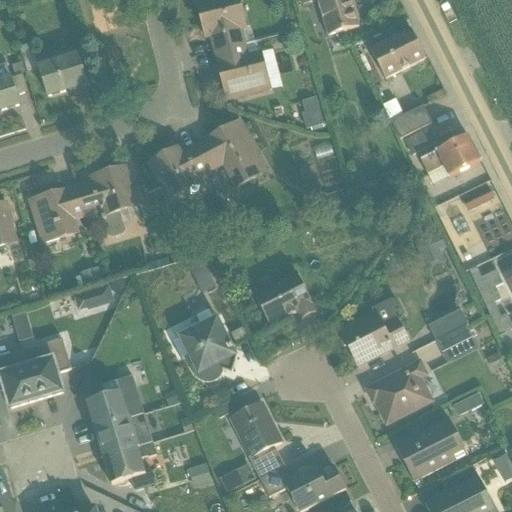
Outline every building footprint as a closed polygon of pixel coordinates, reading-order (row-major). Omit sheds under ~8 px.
[(315,0),(325,35),(368,23),(361,0),(315,0)] [(208,37),(213,54),(248,44),(237,6),(195,17),(201,39),(208,37)] [(382,79),(424,59),(409,29),(368,48),(382,79)] [(225,104),(271,91),(262,55),(252,58),(248,44),(213,54),(218,75),(217,75),(225,104)] [(44,97),(84,84),(73,51),(34,63),(44,97)] [(0,108),(17,103),(4,63),(0,64),(0,108)] [(317,103),(320,132),(336,130),(333,102),(317,103)] [(404,125),(418,118),(411,104),(397,110),(404,125)] [(233,188),(265,171),(237,118),(204,135),(208,142),(194,149),(204,168),(218,160),(233,188)] [(434,182),(480,158),(466,132),(420,156),(434,182)] [(341,141),(327,144),(330,158),(345,154),(341,141)] [(204,168),(194,149),(184,154),(179,143),(145,161),(166,200),(194,185),(189,176),(204,168)] [(95,194),(80,199),(86,217),(99,213),(100,217),(133,207),(121,166),(90,175),(95,194)] [(384,203),(397,199),(393,184),(380,187),(384,203)] [(26,199),(39,243),(75,233),(71,221),(86,217),(80,199),(63,203),(59,190),(26,199)] [(359,192),(342,194),(344,213),(360,211),(359,192)] [(0,246),(17,242),(6,200),(0,201),(0,246)] [(88,273),(89,287),(116,285),(114,271),(88,273)] [(297,319),(313,311),(294,272),(250,294),(267,328),(295,314),(297,319)] [(511,298),(511,275),(503,280),(511,298)] [(231,372),(234,356),(216,314),(171,335),(191,378),(195,381),(200,383),(206,384),(211,382),(216,378),(219,374),(220,370),(231,372)] [(357,369),(406,344),(398,328),(386,335),(375,314),(339,333),(357,369)] [(478,315),(446,327),(460,365),(492,354),(478,315)] [(452,343),(431,349),(435,364),(456,358),(452,343)] [(34,400),(59,392),(48,356),(22,364),(34,400)] [(427,376),(419,360),(362,388),(382,428),(433,403),(421,379),(427,376)] [(34,400),(22,364),(0,370),(0,383),(8,408),(34,400)] [(89,432),(125,420),(115,387),(79,399),(89,432)] [(467,407),(473,420),(498,408),(492,396),(467,407)] [(247,459),(283,441),(263,400),(226,417),(247,459)] [(89,432),(98,458),(134,446),(125,420),(89,432)] [(411,481),(466,454),(450,422),(396,449),(411,481)] [(107,486),(143,474),(134,446),(98,458),(107,486)] [(490,462),(497,478),(511,471),(511,456),(510,453),(490,462)] [(294,511),(298,511),(344,490),(329,460),(281,483),(294,511)] [(203,483),(221,480),(218,465),(200,468),(203,483)] [(426,511),(493,511),(474,474),(421,501),(426,511)]
